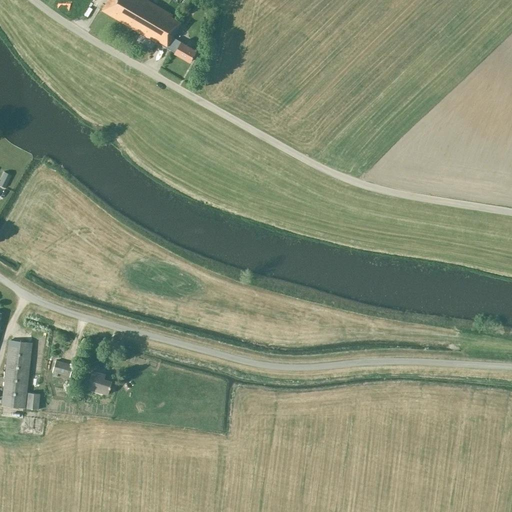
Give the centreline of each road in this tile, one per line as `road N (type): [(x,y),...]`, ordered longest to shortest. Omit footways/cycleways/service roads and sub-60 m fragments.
road 1 (unclassified): [(29,0),(341,179),(511,214)]
road 2 (unclassified): [(0,277),(75,315),(256,364),(511,367)]
